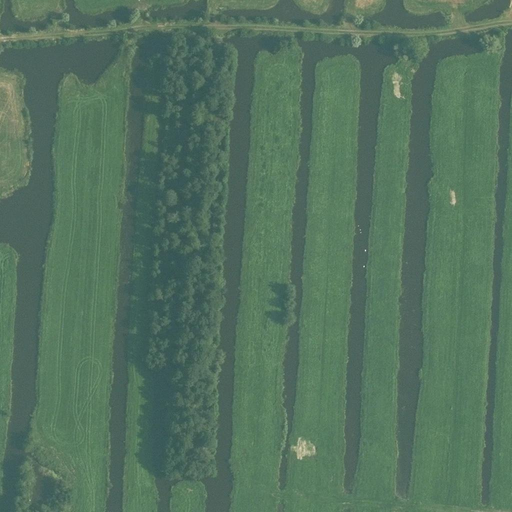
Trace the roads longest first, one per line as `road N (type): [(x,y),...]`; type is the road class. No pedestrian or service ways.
road 1 (track): [(0,39),(253,26),(373,36),(511,22)]
road 2 (track): [(264,495),(476,511)]
